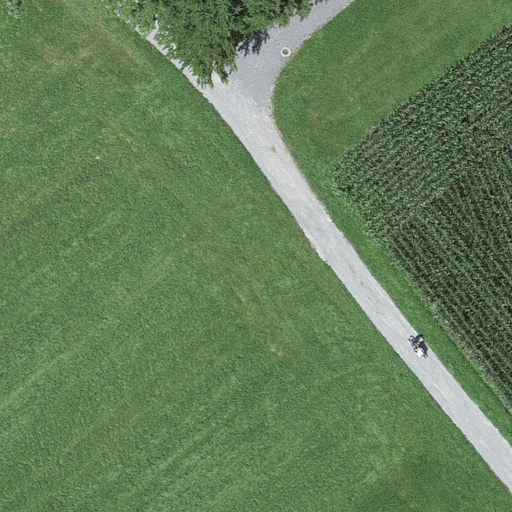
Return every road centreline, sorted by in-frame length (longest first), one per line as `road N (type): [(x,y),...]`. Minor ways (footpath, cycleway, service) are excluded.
road 1 (track): [(511,475),(233,97)]
road 2 (track): [(233,97),(123,0)]
road 3 (track): [(233,97),(334,0)]
